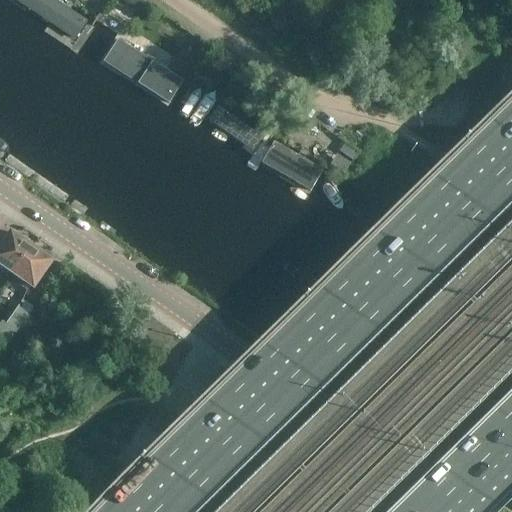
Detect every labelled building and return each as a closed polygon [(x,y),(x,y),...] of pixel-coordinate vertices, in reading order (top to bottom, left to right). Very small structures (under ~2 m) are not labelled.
[(51,0),(15,0),(75,39),(86,23),(51,0)] [(182,83),(118,41),(104,62),(168,104),(182,83)] [(254,133),(218,107),(209,120),(244,146),(242,149),(251,155),(265,136),(256,130),(254,133)] [(321,170),(273,142),(261,163),(309,191),(321,170)] [(0,247),(0,277),(5,281),(10,274),(12,276),(31,248),(10,234),(0,247)] [(52,262),(31,248),(12,276),(15,278),(12,283),(26,292),(29,288),(33,290),(52,262)] [(17,332),(32,309),(22,301),(6,324),(17,332)]
